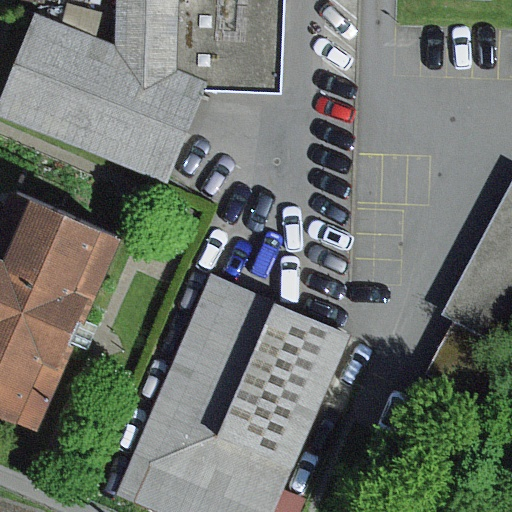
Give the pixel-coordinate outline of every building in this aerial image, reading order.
[(122,0),(121,43),(40,10),(12,78),(0,108),(174,176),(208,78),(182,67),(182,0),(122,0)] [(182,0),(182,67),(208,78),(288,86),(289,0),(182,0)] [(123,235),(19,189),(0,232),(0,411),(37,428),(123,235)] [(511,334),(511,211),(425,372),(477,400),(511,334)] [(352,328),(213,269),(119,486),(178,511),(298,511),(304,499),(282,489),(352,328)]
